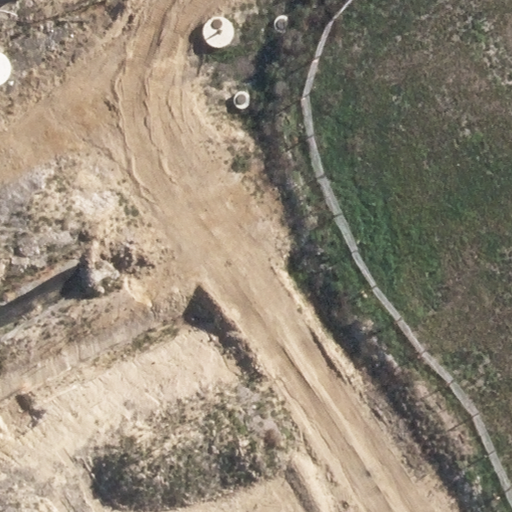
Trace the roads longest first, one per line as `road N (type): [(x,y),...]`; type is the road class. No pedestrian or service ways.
road 1 (tertiary): [(375,511),(56,72)]
road 2 (secondary): [(159,0),(56,72)]
